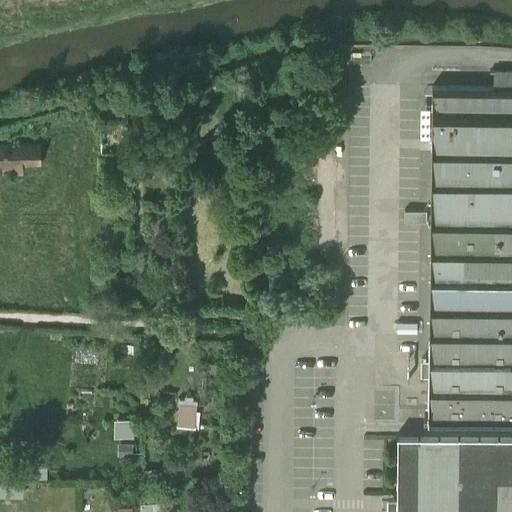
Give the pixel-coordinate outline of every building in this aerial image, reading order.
[(511,70),(490,70),(490,86),(432,85),(429,360),(420,360),(420,368),(420,377),(429,377),(428,415),(424,415),(424,419),(428,419),(428,423),(511,424),(511,70)] [(203,85),(178,89),(180,102),(179,102),(179,103),(180,103),(180,115),(203,115),(203,100),(205,98),(203,85)] [(292,87),(264,87),(265,133),(293,133),(292,87)] [(176,96),(141,98),(141,119),(176,116),(176,96)] [(120,109),(101,109),(102,153),(128,153),(128,109),(127,109),(127,105),(120,105),(120,109)] [(38,144),(0,144),(0,164),(6,164),(6,154),(22,154),(22,164),(38,163),(38,144)] [(417,322),(397,321),(397,333),(417,333),(417,322)] [(114,436),(134,436),(134,421),(114,421),(114,436)] [(511,511),(511,436),(428,436),(398,436),(398,440),(397,491),(397,495),(397,506),(397,511),(511,511)] [(142,504),(142,511),(155,511),(165,511),(165,503),(142,504)]
